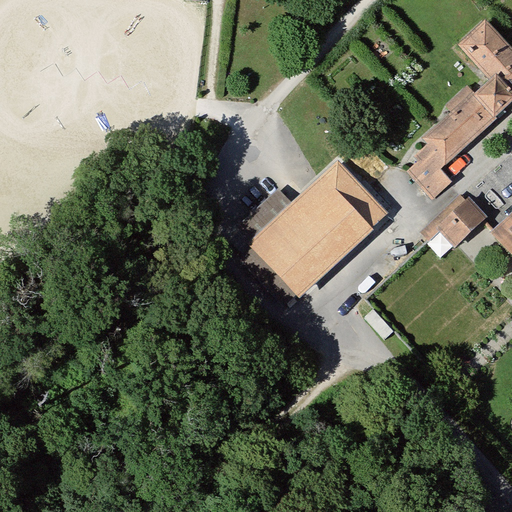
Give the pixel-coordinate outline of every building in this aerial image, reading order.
[(511,55),(482,21),(453,48),(486,83),(470,95),(491,118),(511,100),(511,55)] [(491,118),(470,95),(421,138),(426,145),(411,160),(417,166),(406,176),(428,200),(451,185),(440,170),(491,118)] [(386,215),(335,163),(291,200),(278,191),(235,229),(250,248),(236,262),(281,310),(386,215)] [(422,231),(442,254),(487,215),(467,192),(422,231)] [(511,212),(487,235),(511,260),(511,212)]
